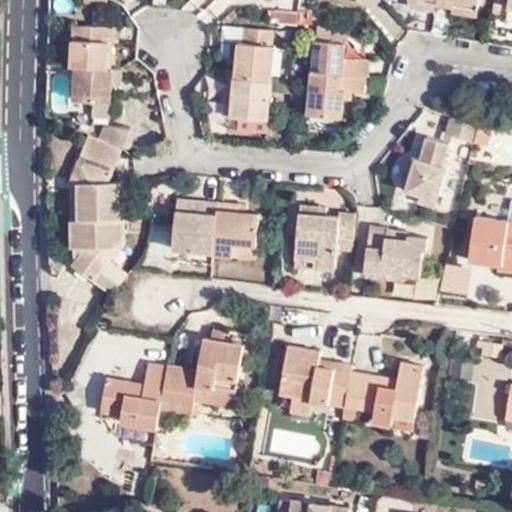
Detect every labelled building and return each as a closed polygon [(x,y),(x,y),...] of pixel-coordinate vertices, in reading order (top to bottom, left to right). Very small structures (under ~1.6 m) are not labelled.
[(409,0),(411,7),(436,12),(437,3),(437,0),(409,0)] [(437,0),(437,3),(453,6),(478,10),(480,3),(480,0),(437,0)] [(478,10),(453,6),(452,13),(477,17),(478,10)] [(74,39),(73,66),(111,68),(113,26),(87,25),(87,39),(74,39)] [(75,25),(74,39),(87,39),(87,25),(75,25)] [(111,68),(119,69),(120,27),(113,26),(111,68)] [(236,77),(274,80),(277,45),(274,45),(276,30),(245,28),(244,42),(239,41),(236,77)] [(368,75),(371,75),(372,60),(345,58),(346,42),(317,40),(314,71),(368,75)] [(232,41),(230,76),(236,77),(239,41),(232,41)] [(111,68),(73,66),(71,104),(110,106),(111,68)] [(110,106),(117,106),(119,69),(111,68),(110,106)] [(368,75),(314,71),(311,113),(343,116),(345,98),(345,90),(354,91),(366,92),(368,75)] [(271,119),(274,80),(236,77),(230,76),(228,90),(227,102),(226,115),(271,119)] [(353,99),(354,91),(345,90),(345,98),(353,99)] [(472,142),(478,126),(451,116),(445,133),(472,142)] [(100,137),(124,147),(132,126),(105,124),(100,137)] [(114,172),(124,147),(100,137),(90,132),(70,180),(79,181),(80,198),(73,198),(74,219),(75,246),(88,247),(74,266),(113,294),(133,271),(126,265),(116,256),(116,246),(125,246),(124,201),(113,202),(112,181),(114,172)] [(407,190),(422,195),(439,199),(441,200),(450,166),(445,164),(452,142),(428,135),(422,158),(416,156),(407,190)] [(79,181),(70,180),(71,198),(73,198),(80,198),(79,181)] [(123,181),(112,181),(113,202),(124,201),(123,181)] [(439,199),(422,195),(419,202),(437,207),(439,199)] [(179,198),(178,209),(198,211),(198,200),(179,198)] [(174,248),(215,252),(219,202),(198,200),(198,211),(178,209),(174,248)] [(511,201),(510,219),(477,215),(470,261),(499,265),(511,266),(511,201)] [(219,202),(215,252),(235,254),(236,243),(258,245),(261,213),(247,211),(239,211),(240,203),(219,202)] [(354,240),(357,211),(342,210),(341,216),(327,215),(318,214),(319,205),(301,203),(296,255),(316,257),(315,266),(337,268),(340,239),(354,240)] [(318,214),(327,215),(327,206),(319,205),(318,214)] [(401,273),(417,275),(422,276),(422,273),(424,248),(428,249),(430,236),(410,233),(409,238),(386,235),(387,229),(371,227),(366,269),(401,273)] [(410,232),(387,229),(386,235),(409,238),(410,233),(410,232)] [(236,243),(235,254),(258,256),(258,245),(236,243)] [(116,256),(126,265),(125,246),(116,246),(116,256)] [(296,264),(315,266),(316,257),(296,255),(296,264)] [(511,266),(499,265),(497,275),(511,277),(511,266)] [(400,280),(401,273),(366,269),(365,277),(400,280)] [(413,298),(435,300),(442,275),(422,273),(422,276),(417,275),(413,298)] [(212,328),(211,338),(224,340),(226,331),(212,328)] [(127,391),(129,380),(108,377),(101,412),(123,415),(122,422),(159,428),(162,409),(194,415),(196,401),(199,386),(237,393),(246,343),(224,340),(211,338),(205,337),(200,369),(150,361),(146,383),(144,394),(127,391)] [(502,358),(504,345),(478,342),(477,347),(483,348),(482,356),(502,358)] [(320,364),(321,359),(322,350),(289,345),(281,394),(294,396),(313,399),(312,402),(314,402),(331,405),(331,403),(376,410),(375,422),(393,424),(394,416),(417,419),(426,365),(403,361),(400,379),(399,386),(381,383),(382,376),(353,372),(354,364),(337,361),(336,367),(320,364)] [(381,383),(399,386),(400,379),(382,376),(381,383)] [(146,383),(129,380),(127,391),(144,394),(146,383)] [(199,386),(196,401),(234,407),(237,393),(199,386)] [(313,399),(294,396),(292,411),(312,414),(314,402),(312,402),(313,399)] [(316,483),(332,485),(334,473),(318,470),(316,483)] [(477,480),(475,488),(485,490),(486,482),(477,480)] [(351,511),(352,508),(281,498),(278,511),(351,511)]
